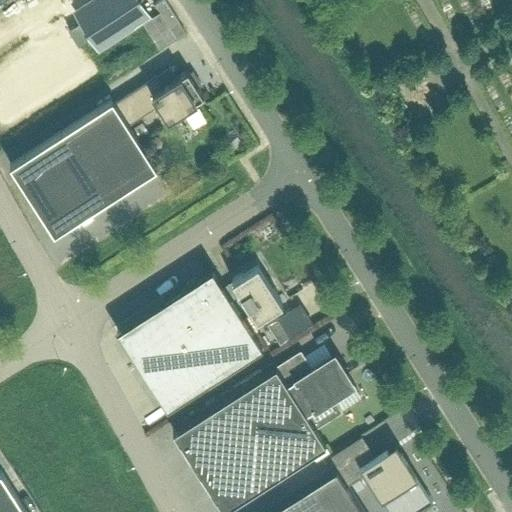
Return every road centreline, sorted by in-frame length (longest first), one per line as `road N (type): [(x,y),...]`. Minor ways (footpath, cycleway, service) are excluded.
road 1 (unclassified): [(511,499),(301,171)]
road 2 (unclassified): [(66,321),(301,171)]
road 3 (unclassified): [(173,511),(66,321)]
road 4 (unclassified): [(301,171),(190,0)]
road 5 (unclassified): [(66,321),(0,199)]
